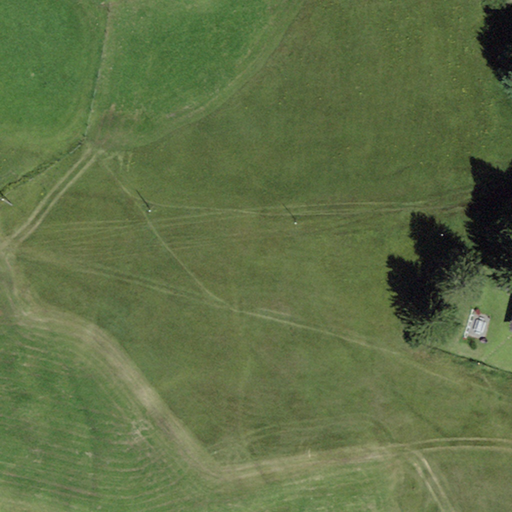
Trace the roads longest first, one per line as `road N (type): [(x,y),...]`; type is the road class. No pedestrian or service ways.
road 1 (track): [(511,392),(381,344),(208,300)]
road 2 (track): [(21,247),(208,300)]
